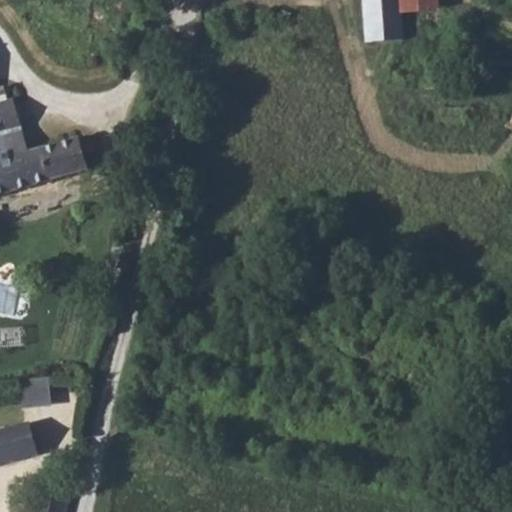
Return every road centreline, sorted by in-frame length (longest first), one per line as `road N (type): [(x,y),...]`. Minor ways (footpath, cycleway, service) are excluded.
road 1 (unclassified): [(87,511),(150,253),(193,0)]
road 2 (unclassified): [(179,0),(123,101),(70,113),(32,95),(0,54)]
